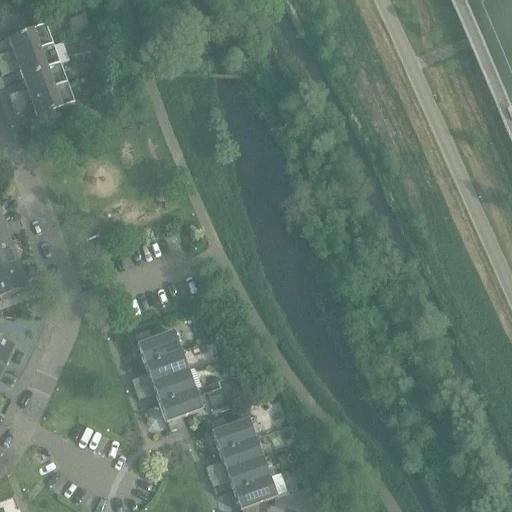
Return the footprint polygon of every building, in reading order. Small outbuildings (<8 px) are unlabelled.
[(511,0),(447,0),(466,43),(511,152),(511,0)] [(0,57),(0,68),(53,49),(46,29),(8,43),(12,53),(0,57)] [(19,73),(23,82),(60,68),(53,49),(0,68),(0,72),(2,79),(19,73)] [(9,98),(13,107),(67,87),(60,68),(23,82),(26,92),(9,98)] [(75,107),(67,87),(13,107),(16,117),(33,110),(37,121),(75,107)] [(0,247),(10,244),(1,222),(0,222),(0,247)] [(0,273),(18,267),(10,244),(0,247),(0,273)] [(0,299),(27,290),(18,267),(0,273),(0,299)] [(138,348),(145,367),(181,354),(174,335),(153,342),(150,333),(136,338),(139,347),(138,348)] [(0,367),(5,370),(14,348),(0,341),(0,367)] [(188,374),(181,354),(145,367),(148,376),(131,382),(135,393),(152,386),(188,374)] [(155,396),(159,406),(195,393),(188,374),(152,386),(135,393),(138,402),(155,396)] [(202,413),(195,393),(159,406),(166,426),(168,425),(171,434),(185,429),(181,420),(202,413)] [(210,436),(218,456),(255,442),(247,422),(226,430),(223,421),(209,426),(212,435),(210,436)] [(262,461),(255,442),(218,456),(221,465),(205,471),(209,481),(224,475),(262,461)] [(228,484),(232,494),(269,480),(262,461),(224,475),(209,481),(213,490),(228,484)] [(276,501),(269,480),(232,494),(238,511),(258,511),(259,507),(276,501)]
